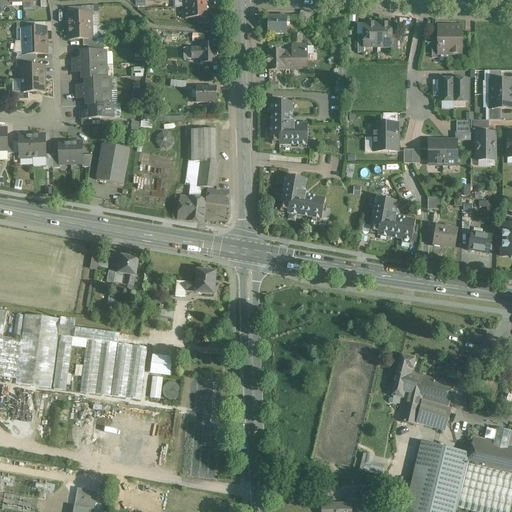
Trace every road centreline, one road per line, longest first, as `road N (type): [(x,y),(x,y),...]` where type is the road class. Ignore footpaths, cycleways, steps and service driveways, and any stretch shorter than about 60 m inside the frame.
road 1 (tertiary): [(511,297),(246,248)]
road 2 (tertiary): [(258,511),(246,248)]
road 3 (track): [(257,493),(0,446)]
road 4 (tertiary): [(0,202),(246,248)]
road 5 (tertiary): [(246,248),(240,0)]
road 6 (residential): [(0,114),(49,113),(58,95),(51,0)]
road 7 (unknown): [(331,0),(317,129)]
